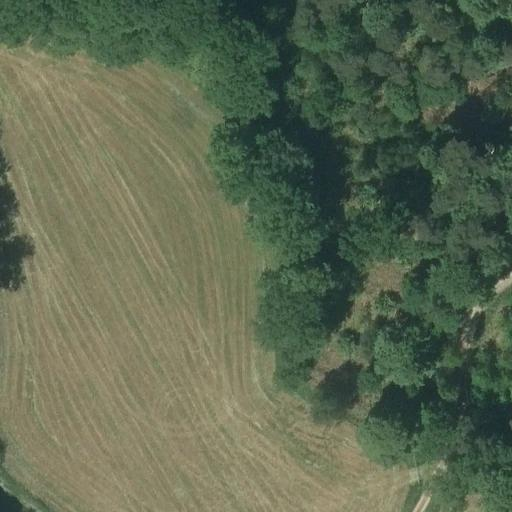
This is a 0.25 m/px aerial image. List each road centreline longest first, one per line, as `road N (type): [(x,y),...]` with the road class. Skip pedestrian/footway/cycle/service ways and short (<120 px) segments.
road 1 (track): [(476,305),(298,0)]
road 2 (track): [(412,511),(441,463),(476,305)]
